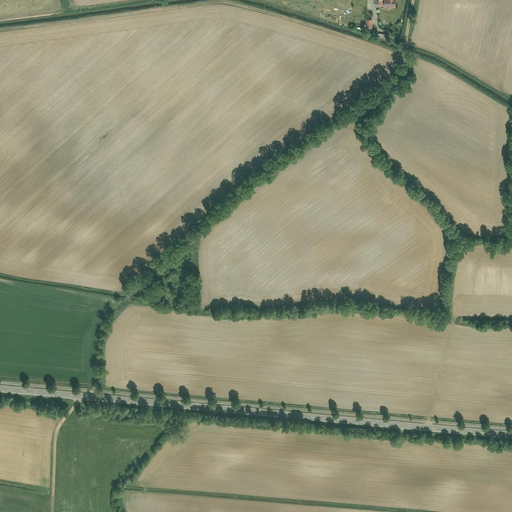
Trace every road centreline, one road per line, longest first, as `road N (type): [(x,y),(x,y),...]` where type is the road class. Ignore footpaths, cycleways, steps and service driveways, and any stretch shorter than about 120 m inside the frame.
road 1 (secondary): [(0,388),(511,435)]
road 2 (track): [(82,396),(55,434),(52,511)]
